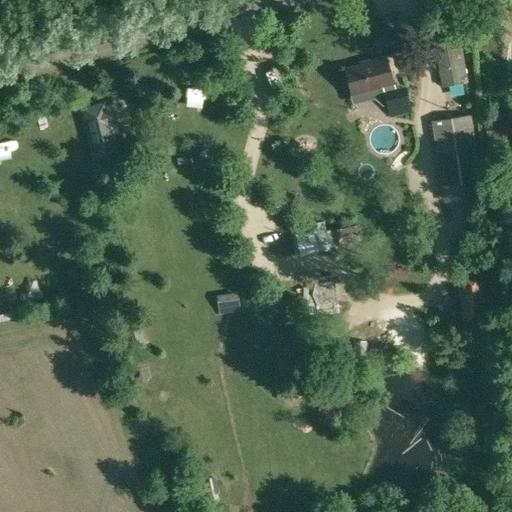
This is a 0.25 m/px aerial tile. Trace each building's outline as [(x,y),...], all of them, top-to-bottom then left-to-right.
[(452,15),(429,20),(443,86),(466,81),(452,15)] [(405,88),(395,91),(385,57),(360,64),(361,66),(346,70),(353,95),(382,87),(384,94),(385,94),(390,109),(409,103),(405,88)] [(113,119),(109,106),(80,114),(92,157),(114,151),(106,121),(113,119)] [(440,188),(481,182),(470,115),(431,122),(440,188)] [(215,231),(223,243),(233,236),(224,224),(215,231)] [(52,247),(57,263),(68,260),(64,244),(52,247)] [(466,317),(486,316),(484,280),(464,282),(466,317)] [(237,297),(227,298),(229,311),(239,310),(237,297)] [(367,335),(374,335),(376,362),(396,360),(393,325),(378,326),(377,313),(366,314),(367,335)] [(348,384),(343,358),(328,361),(333,387),(348,384)] [(304,364),(307,385),(324,382),(320,362),(304,364)]
